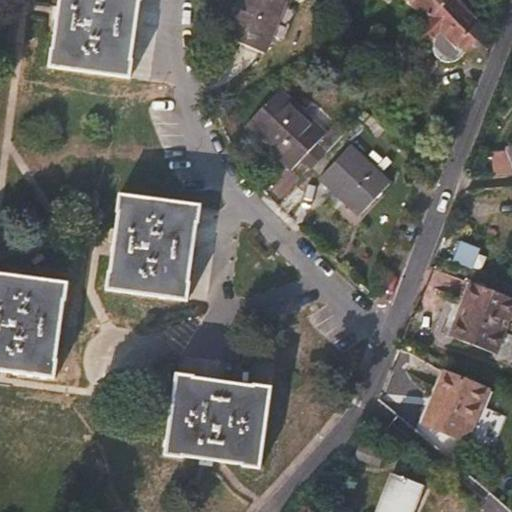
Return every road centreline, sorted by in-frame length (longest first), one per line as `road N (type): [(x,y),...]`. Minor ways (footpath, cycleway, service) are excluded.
road 1 (residential): [(177,0),(179,66),(208,171),(289,254),(390,324)]
road 2 (residential): [(390,324),(485,104),(511,11)]
road 3 (residential): [(263,511),(334,432),(390,324)]
